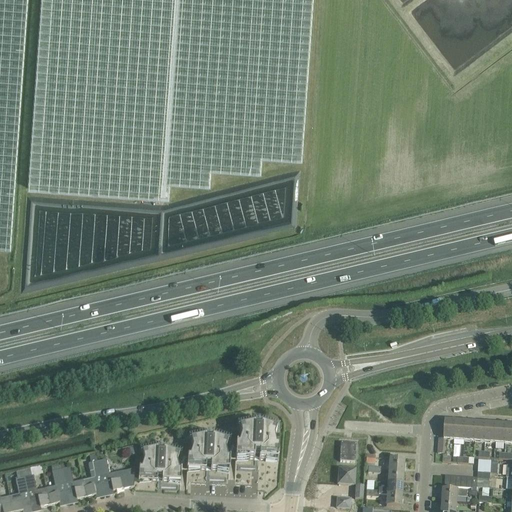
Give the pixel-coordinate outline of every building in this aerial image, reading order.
[(0,0),(0,247),(10,248),(26,0),(0,0)] [(41,0),(27,187),(168,198),(169,183),(209,186),(210,170),(260,173),(261,157),(301,160),(312,0),(41,0)] [(447,440),(454,441),(456,422),(445,421),(444,439),(439,439),(438,454),(446,455),(447,440)] [(466,423),(456,422),(454,441),(465,441),(466,423)] [(476,423),(466,423),(465,441),(475,442),(476,423)] [(475,442),(485,443),(486,424),(476,423),(475,442)] [(486,424),(485,443),(495,443),(497,425),(486,424)] [(507,425),(497,425),(495,443),(506,444),(507,425)] [(256,426),(239,430),(241,439),(238,447),(237,447),(237,446),(236,446),(235,460),(254,460),(254,455),(259,455),(259,460),(278,461),(278,448),(277,448),(277,449),(276,449),(274,440),(276,432),(260,427),(260,431),(255,431),(256,427),(256,426)] [(207,437),(190,441),(192,450),(190,458),(188,458),(188,457),(187,457),(187,470),(206,471),(206,466),(211,466),(210,471),(229,472),(230,459),(229,459),(229,460),(227,460),(225,451),(228,443),(212,437),(212,438),(211,442),(207,442),(207,438),(207,437)] [(354,463),(356,445),(341,444),(339,462),(354,463)] [(177,462),(179,453),(163,448),(163,449),(163,453),(158,452),(159,449),(159,448),(142,452),(144,460),(141,469),(140,469),(140,468),(139,468),(138,481),(157,482),(157,476),(162,477),(162,482),(181,483),(181,470),(180,470),(179,470),(177,462)] [(82,481),(86,498),(99,495),(98,490),(103,489),(97,462),(95,455),(89,456),(91,464),(88,464),(91,479),(82,481)] [(366,463),(366,467),(369,467),(370,464),(375,464),(375,457),(366,456),(366,463)] [(106,460),(97,462),(103,489),(108,488),(109,493),(133,488),(135,469),(109,475),(106,460)] [(389,460),(388,472),(403,473),(404,461),(389,460)] [(484,473),(484,480),(490,480),(491,462),(479,461),(478,473),(484,473)] [(59,462),(50,464),(52,472),(61,470),(60,465),(59,462)] [(67,469),(61,470),(67,497),(72,496),(73,501),(77,500),(86,498),(82,481),(73,483),(70,468),(67,469)] [(37,509),(50,506),(46,489),(37,491),(34,476),(31,477),(30,469),(23,470),(30,505),(36,504),(37,509)] [(10,497),(12,511),(22,511),(26,511),(25,506),(30,505),(23,470),(16,472),(17,480),(15,480),(19,495),(10,497)] [(55,487),(46,489),(50,506),(59,504),(63,503),(61,498),(67,497),(61,470),(52,472),(55,487)] [(354,486),(354,471),(339,470),(338,485),(354,486)] [(388,472),(388,483),(402,484),(403,473),(388,472)] [(378,492),(372,491),(372,497),(378,498),(378,495),(387,495),(402,496),(402,484),(388,483),(387,490),(379,489),(378,492)] [(362,500),(363,487),(355,486),(355,500),(362,500)] [(486,497),(485,503),(491,504),(492,498),(489,497),(489,489),(483,488),(482,497),(486,497)] [(442,502),(457,503),(458,497),(467,498),(467,491),(458,490),(458,491),(443,490),(442,502)] [(402,496),(387,495),(386,504),(380,503),(380,507),(401,509),(402,496)] [(0,496),(0,511),(12,511),(10,497),(1,499),(0,496)] [(349,510),(350,500),(337,499),(337,509),(349,510)] [(456,511),(457,503),(442,502),(441,511),(456,511)]
